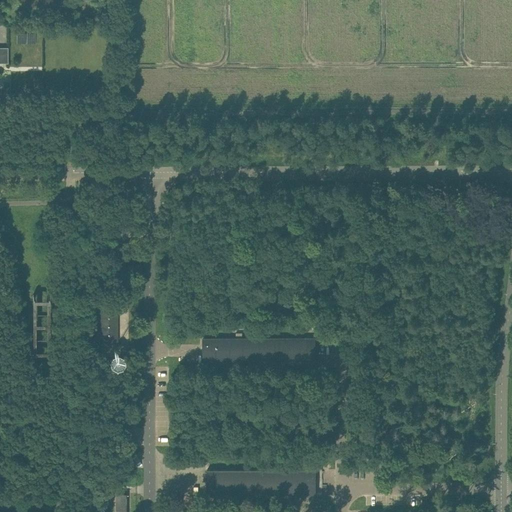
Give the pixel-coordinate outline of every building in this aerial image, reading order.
[(78,17),(78,14),(95,13),(94,0),(11,0),(12,18),(78,17)] [(48,296),(33,296),(36,380),(51,380),(48,296)] [(99,304),(99,341),(117,341),(117,304),(99,304)] [(203,364),(315,363),(315,337),(203,337),(203,362),(203,364)] [(207,495),(304,495),(316,495),(316,469),(207,469),(207,495)] [(126,511),(126,494),(116,494),(115,511),(126,511)]
